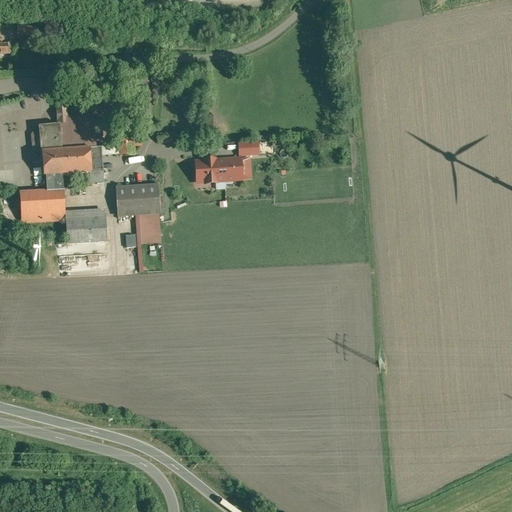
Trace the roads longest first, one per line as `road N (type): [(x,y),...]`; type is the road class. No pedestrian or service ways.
road 1 (unclassified): [(0,85),(235,51),(319,0)]
road 2 (trunk): [(233,511),(131,440),(0,406)]
road 3 (trunk): [(0,423),(133,456),(158,474),(173,511)]
